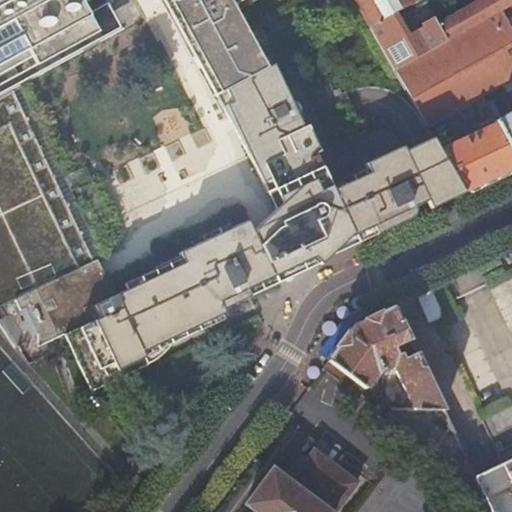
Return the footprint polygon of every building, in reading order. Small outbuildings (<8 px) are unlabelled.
[(0,0),(0,76),(31,59),(35,68),(98,34),(87,16),(79,0),(0,0)] [(162,0),(167,8),(172,5),(169,0),(162,0)] [(220,95),(268,69),(237,11),(234,5),(242,0),(169,0),(172,5),(167,8),(201,72),(206,69),(220,95)] [(242,0),(234,5),(237,11),(258,0),(242,0)] [(412,0),(352,0),(369,28),(395,14),(415,3),(412,0)] [(395,14),(369,28),(395,72),(442,45),(499,12),(511,4),(511,0),(477,0),(436,23),(432,16),(419,24),(421,27),(406,35),(395,14)] [(106,5),(87,16),(98,34),(35,68),(0,87),(0,94),(118,30),(106,5)] [(395,72),(427,126),(460,108),(482,96),(504,84),(511,80),(511,79),(511,115),(511,113),(502,118),(495,121),(496,121),(511,151),(511,34),(499,12),(442,45),(395,72)] [(114,296),(114,297),(143,329),(263,281),(264,282),(274,277),(289,272),(324,259),(378,234),(420,214),(466,192),(440,148),(434,138),(432,138),(403,153),(406,159),(393,165),(387,155),(364,166),(366,171),(353,177),(355,182),(334,192),(316,155),(321,153),(308,126),(304,129),(298,116),(301,110),(301,109),(300,108),(300,107),(299,106),(298,105),(297,104),(296,104),(295,103),(294,103),(292,103),(292,104),(274,66),(268,69),(220,95),(215,97),(228,119),(257,173),(262,183),(270,180),(274,189),(281,204),(275,210),(265,219),(252,232),(247,221),(232,229),(220,234),(204,242),(178,254),(179,257),(166,263),(167,265),(169,270),(158,275),(155,270),(124,285),(127,290),(114,296)] [(215,97),(220,95),(206,69),(201,72),(215,97)] [(482,96),(460,108),(465,118),(487,105),(485,102),(482,96)] [(492,98),(485,102),(487,105),(495,121),(502,118),(492,98)] [(304,129),(308,126),(301,110),(298,116),(304,129)] [(465,136),(440,148),(466,192),(511,169),(511,151),(496,121),(472,133),(475,140),(469,144),(465,136)] [(475,140),(472,133),(465,136),(469,144),(475,140)] [(267,193),(274,189),(270,180),(262,183),(267,193)] [(78,190),(91,217),(103,211),(90,185),(78,190)] [(267,193),(275,210),(281,204),(274,189),(267,193)] [(218,230),(220,234),(232,229),(229,224),(218,230)] [(202,237),(204,242),(220,234),(218,230),(202,237)] [(97,261),(87,266),(114,297),(114,296),(97,261)] [(167,265),(155,270),(158,275),(169,270),(167,265)] [(114,297),(87,266),(14,300),(20,313),(23,312),(30,325),(38,325),(39,349),(65,337),(99,320),(93,307),(114,297)] [(143,329),(73,355),(92,393),(149,366),(145,358),(170,346),(174,338),(223,321),(222,316),(225,314),(223,310),(244,301),(245,300),(246,299),(246,298),(247,297),(247,296),(247,293),(247,290),(264,282),(263,281),(143,329)] [(429,291),(416,298),(428,323),(441,317),(429,291)] [(143,329),(114,297),(93,307),(99,320),(65,337),(73,355),(143,329)] [(329,363),(346,376),(363,389),(374,374),(380,372),(382,376),(388,373),(386,370),(391,367),(414,410),(441,410),(413,353),(402,359),(396,347),(408,341),(392,309),(351,328),(329,363)] [(145,358),(149,366),(154,362),(160,358),(161,357),(168,349),(170,347),(170,346),(145,358)] [(346,376),(329,363),(324,369),(341,382),(344,378),(346,376)] [(414,410),(391,410),(469,469),(466,464),(441,410),(414,410)] [(511,444),(497,451),(503,462),(511,458),(511,444)] [(335,511),(357,483),(313,450),(301,465),(288,483),(272,470),(245,505),(255,511),(335,511)] [(511,511),(511,458),(503,462),(473,476),(489,511),(511,511)]
